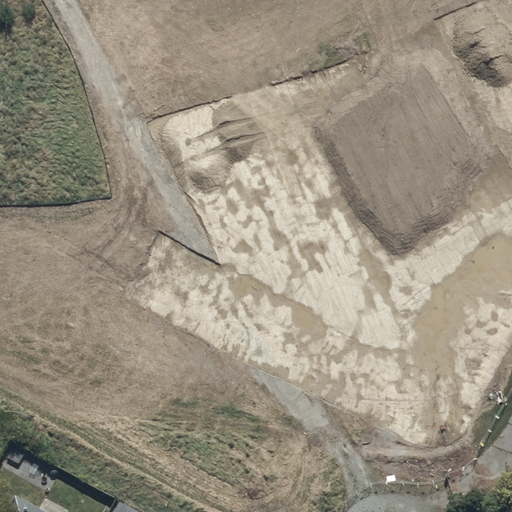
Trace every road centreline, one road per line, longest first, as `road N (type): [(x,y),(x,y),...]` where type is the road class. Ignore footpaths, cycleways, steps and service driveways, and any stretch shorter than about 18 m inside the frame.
road 1 (residential): [(0,199),(436,413)]
road 2 (residential): [(408,0),(295,46),(61,103),(28,117),(0,173)]
road 3 (residential): [(436,413),(479,319),(511,287)]
